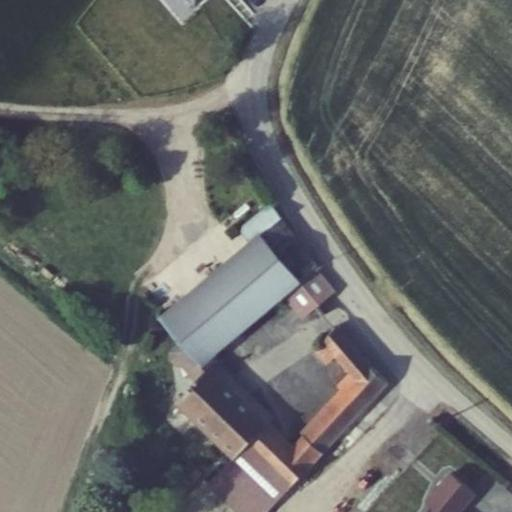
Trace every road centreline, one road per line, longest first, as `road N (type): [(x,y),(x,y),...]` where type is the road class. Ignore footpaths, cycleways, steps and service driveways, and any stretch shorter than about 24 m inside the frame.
road 1 (unclassified): [(511,448),(401,345),(295,193)]
road 2 (unclassified): [(292,0),(267,48),(259,93),(268,138),(295,193)]
